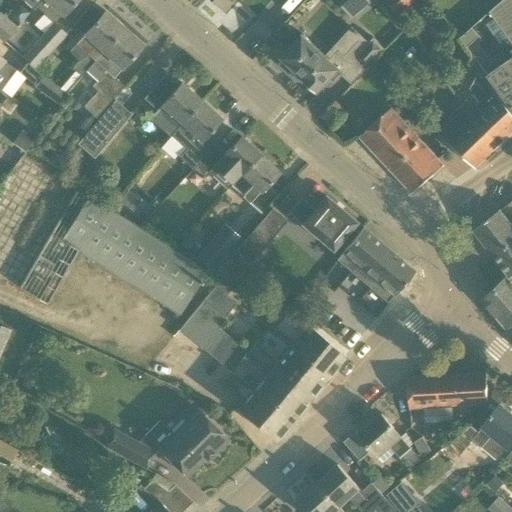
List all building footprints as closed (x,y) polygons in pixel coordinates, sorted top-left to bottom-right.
[(22,0),(33,9),(34,7),(35,8),(42,0),(22,0)] [(32,27),(43,15),(53,23),(55,24),(75,0),(42,0),(35,8),(34,7),(33,9),(24,19),(32,27)] [(215,0),(225,9),(233,0),(235,2),(236,0),(215,0)] [(371,2),(369,0),(336,0),(351,18),(371,2)] [(403,15),(418,1),(417,0),(390,0),(390,1),(403,15)] [(511,42),(511,57),(486,76),(511,111),(511,0),(502,0),(490,11),(511,42)] [(80,76),(85,70),(93,61),(123,28),(105,11),(101,15),(90,5),(73,24),(84,35),(75,44),(75,45),(69,51),(80,61),(72,69),(80,76)] [(0,38),(4,43),(16,29),(0,14),(0,38)] [(53,23),(22,58),(34,69),(66,34),(55,24),(53,23)] [(142,45),(123,28),(93,61),(85,70),(97,82),(92,87),(98,92),(84,107),(95,118),(108,103),(123,87),(113,78),(142,45)] [(466,32),(465,33),(473,42),(479,36),(471,28),(466,32)] [(465,33),(460,38),(467,48),(473,42),(465,33)] [(338,50),(329,60),(302,35),(281,58),(282,59),(279,64),(289,74),(294,70),(305,80),(304,81),(317,93),(329,80),(333,83),(355,60),(365,70),(385,49),(373,37),(364,46),(359,41),(345,56),(338,50)] [(451,62),(443,50),(431,57),(439,70),(451,62)] [(0,89),(0,90),(16,70),(3,60),(0,57),(0,89)] [(478,74),(470,88),(480,102),(476,106),(481,111),(473,119),(485,132),(479,138),(493,153),(511,134),(511,111),(486,76),(481,68),(478,74)] [(200,100),(180,83),(177,86),(164,75),(143,98),(157,110),(152,117),(172,134),(200,100)] [(42,76),(34,86),(60,106),(68,95),(42,76)] [(200,100),(172,134),(170,136),(184,148),(177,156),(191,169),(213,145),(205,138),(222,119),(200,100)] [(334,101),(319,117),(332,129),(347,114),(334,101)] [(114,102),(78,144),(93,157),(129,115),(114,102)] [(390,107),(374,123),(359,136),(413,194),(443,166),(430,151),(390,107)] [(464,108),(447,125),(457,135),(449,143),(462,155),(474,167),(476,169),(493,153),(479,138),(485,132),(473,119),(464,108)] [(227,189),(241,174),(260,155),(241,137),(223,155),(213,145),(191,169),(203,179),(209,173),(227,189)] [(241,174),(252,185),(242,197),(249,203),(260,192),(265,187),(279,172),(260,155),(241,174)] [(200,303),(202,300),(209,293),(215,286),(222,277),(213,271),(212,272),(208,269),(206,272),(87,197),(76,189),(63,210),(64,211),(49,235),(49,234),(36,255),(38,256),(29,271),(19,288),(45,304),(77,252),(179,314),(189,298),(190,296),(200,303)] [(301,224),(332,250),(355,222),(325,196),(313,209),(300,198),(288,212),(302,224),(301,224)] [(270,210),(235,252),(248,263),(284,221),(270,210)] [(491,253),(511,237),(511,227),(499,210),(473,230),(491,253)] [(212,272),(213,271),(240,240),(225,227),(197,259),(208,269),(212,272)] [(363,229),(337,261),(367,286),(359,295),(377,310),(385,301),(386,302),(413,271),(363,229)] [(511,274),(511,237),(491,253),(509,277),(511,274)] [(233,263),(227,271),(237,278),(243,270),(233,263)] [(215,286),(220,291),(226,296),(230,291),(233,293),(242,283),(226,272),(222,277),(215,286)] [(511,274),(509,277),(482,302),(506,328),(511,322),(511,274)] [(331,296),(344,283),(337,275),(323,288),(331,296)] [(318,289),(312,296),(322,304),(328,297),(318,289)] [(312,296),(307,302),(317,310),(322,304),(312,296)] [(200,303),(178,330),(231,373),(240,363),(248,354),(247,353),(246,352),(245,351),(218,329),(226,320),(202,300),(200,303)] [(307,302),(302,308),(312,317),(317,310),(307,302)] [(343,351),(347,347),(312,319),(308,323),(343,351)] [(290,348),(327,378),(345,356),(308,326),(290,348)] [(0,352),(9,331),(0,327),(0,352)] [(256,342),(246,352),(247,353),(248,354),(254,358),(254,357),(271,372),(307,402),(327,378),(290,348),(279,361),(256,342)] [(248,354),(240,363),(262,381),(254,391),(273,406),(272,407),(281,414),(283,411),(293,419),(307,402),(271,372),(254,357),(254,358),(253,358),(248,354)] [(488,403),(486,373),(408,378),(410,409),(488,403)] [(254,391),(238,411),(275,441),(293,419),(283,411),(281,414),(272,407),(273,406),(254,391)] [(0,421),(8,405),(0,400),(0,421)] [(487,420),(477,432),(470,427),(450,444),(460,455),(473,440),(482,447),(497,460),(507,449),(508,449),(511,444),(511,415),(500,405),(487,420)] [(172,434),(157,448),(171,462),(185,477),(203,459),(206,462),(215,453),(228,440),(214,426),(197,409),(172,434)] [(359,435),(378,457),(383,463),(395,452),(409,470),(420,461),(411,449),(382,415),(359,435)] [(113,428),(103,446),(114,452),(146,470),(156,452),(154,451),(137,441),(124,434),(113,428)] [(430,451),(423,438),(415,442),(422,456),(430,451)] [(0,463),(0,477),(16,484),(21,470),(0,463)] [(317,484),(342,511),(343,511),(339,507),(349,498),(361,511),(366,511),(374,505),(379,511),(394,511),(396,511),(384,497),(371,483),(362,491),(337,465),(317,484)] [(183,510),(192,502),(176,486),(154,475),(152,479),(183,510)] [(495,476),(487,484),(495,491),(503,483),(495,476)] [(123,505),(115,511),(180,511),(183,510),(152,479),(152,480),(143,488),(139,484),(120,501),(123,505)] [(403,482),(387,495),(400,511),(410,511),(418,506),(420,504),(403,482)] [(342,511),(317,484),(296,503),(304,511),(342,511)] [(511,511),(498,499),(489,509),(492,511),(511,511)]
